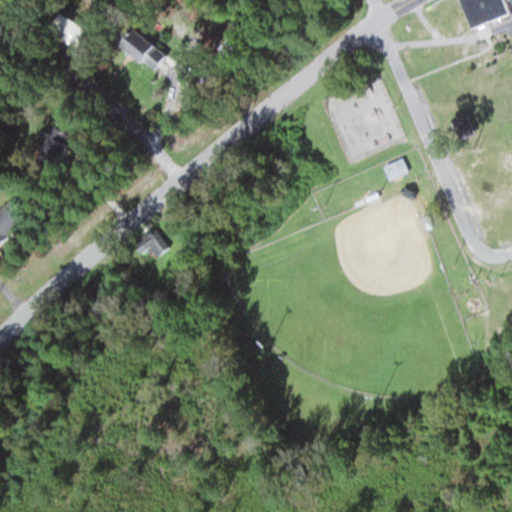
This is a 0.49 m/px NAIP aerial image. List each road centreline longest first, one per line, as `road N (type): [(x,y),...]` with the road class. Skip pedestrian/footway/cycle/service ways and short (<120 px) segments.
road 1 (residential): [(0,333),(381,14),(409,0)]
road 2 (residential): [(485,256),(375,0)]
road 3 (residential): [(8,0),(184,175)]
